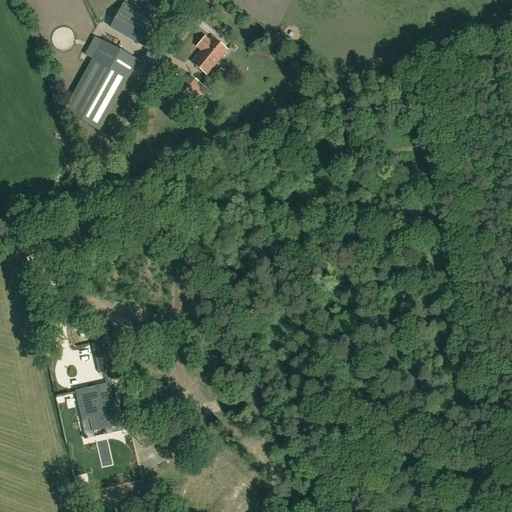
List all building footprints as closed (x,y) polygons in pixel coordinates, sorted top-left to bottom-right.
[(110,27),(145,47),(159,22),(124,3),(110,27)] [(207,75),(228,50),(211,37),(208,42),(204,39),(199,45),(202,48),(191,62),(207,75)] [(99,131),(137,61),(102,42),(64,112),(99,131)] [(174,96),(191,110),(208,91),(191,76),(174,96)] [(113,370),(107,341),(91,345),(98,374),(113,370)] [(80,419),(81,419),(90,417),(93,430),(105,427),(122,424),(122,423),(116,424),(109,392),(101,394),(100,386),(77,391),(83,418),(80,419)]
